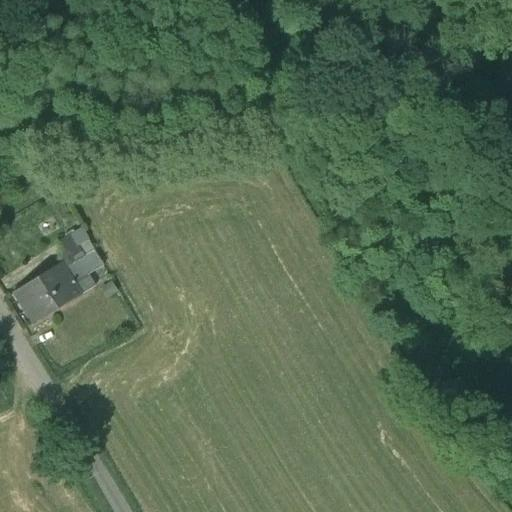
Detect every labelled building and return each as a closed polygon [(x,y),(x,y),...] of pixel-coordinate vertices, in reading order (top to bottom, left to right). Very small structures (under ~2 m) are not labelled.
[(56,244),(69,266),(78,261),(93,252),(80,229),(56,244)] [(93,252),(78,261),(88,276),(102,267),(93,252)] [(63,270),(79,296),(94,287),(88,276),(78,261),(69,266),(63,270)] [(18,297),(34,323),(79,296),(63,270),(18,297)] [(118,292),(111,282),(100,289),(107,299),(118,292)]
